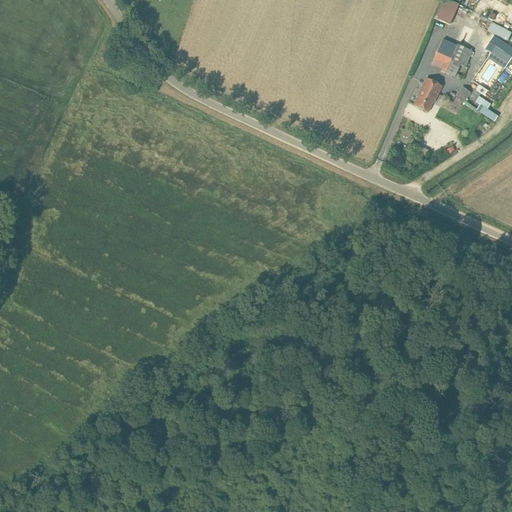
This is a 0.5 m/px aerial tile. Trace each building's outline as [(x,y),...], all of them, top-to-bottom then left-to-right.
[(448,25),(457,3),(448,0),(441,0),(433,19),(448,25)] [(492,24),(483,43),(502,52),(503,51),(510,35),(511,34),(492,24)] [(442,40),(433,59),(444,64),(441,72),(455,78),(461,66),(465,68),(472,52),(457,45),(456,47),(442,40)] [(433,103),(442,87),(426,78),(417,96),(418,97),(414,105),(428,112),(433,103)] [(455,96),(463,103),(470,93),(462,86),(455,96)] [(479,86),(476,91),(484,97),(487,91),(479,86)] [(480,105),(476,110),(485,116),(488,111),(480,105)] [(414,151),(418,144),(412,141),(408,149),(414,151)]
